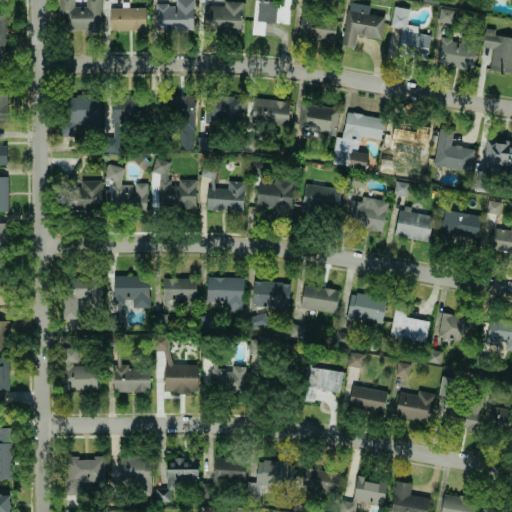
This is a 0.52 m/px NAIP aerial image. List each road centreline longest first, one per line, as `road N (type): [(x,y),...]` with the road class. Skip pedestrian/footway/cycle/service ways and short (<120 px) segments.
road 1 (residential): [(38,0),(43,511)]
road 2 (residential): [(511,107),(308,72),(38,65)]
road 3 (residential): [(511,288),(283,249),(40,245)]
road 4 (residential): [(511,468),(204,423),(43,424)]
